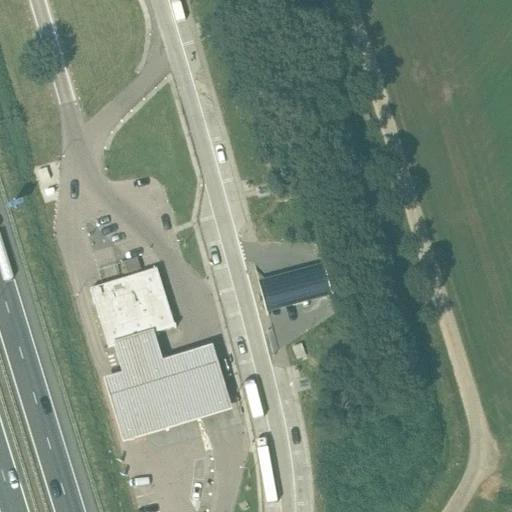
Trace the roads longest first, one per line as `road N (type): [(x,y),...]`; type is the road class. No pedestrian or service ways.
road 1 (unclassified): [(453,511),(472,479),(477,426),(356,0)]
road 2 (motorway): [(71,511),(0,281)]
